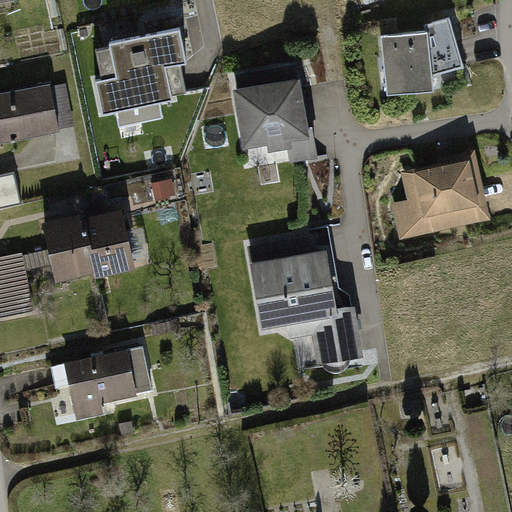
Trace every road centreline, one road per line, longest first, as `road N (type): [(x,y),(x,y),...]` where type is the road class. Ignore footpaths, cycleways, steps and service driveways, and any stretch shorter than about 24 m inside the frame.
road 1 (track): [(0,474),(511,361)]
road 2 (unknown): [(392,388),(374,313),(356,151),(373,141),(511,119)]
